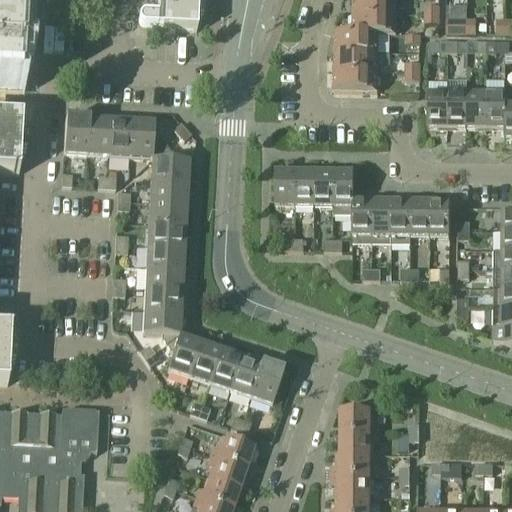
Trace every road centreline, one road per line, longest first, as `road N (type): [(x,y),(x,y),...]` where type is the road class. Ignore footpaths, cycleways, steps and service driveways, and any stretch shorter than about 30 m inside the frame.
road 1 (residential): [(136,477),(137,387),(116,359),(31,349),(41,83),(65,67),(111,70)]
road 2 (residential): [(511,174),(408,173),(399,166),(400,128),(390,118),(314,118),(310,42),(322,0)]
road 3 (unclassified): [(338,333),(253,304),(229,284),(221,261),(232,79)]
road 4 (residential): [(277,511),(338,333)]
road 5 (unclassified): [(511,392),(338,333)]
road 6 (residential): [(111,70),(232,79)]
